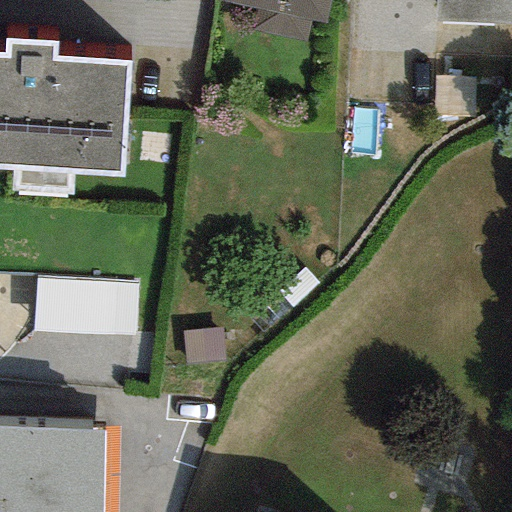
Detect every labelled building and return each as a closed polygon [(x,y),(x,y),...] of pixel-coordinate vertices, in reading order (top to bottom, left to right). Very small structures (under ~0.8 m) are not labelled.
[(229,0),(256,6),(250,31),(305,43),(309,24),(323,27),(328,0),(229,0)] [(511,0),(433,0),(433,10),(511,12),(511,0)] [(4,56),(0,55),(0,171),(122,179),(129,63),(53,58),(54,45),(5,42),(4,56)] [(36,275),(35,326),(134,327),(135,276),(36,275)] [(101,511),(103,429),(0,427),(0,511),(101,511)]
